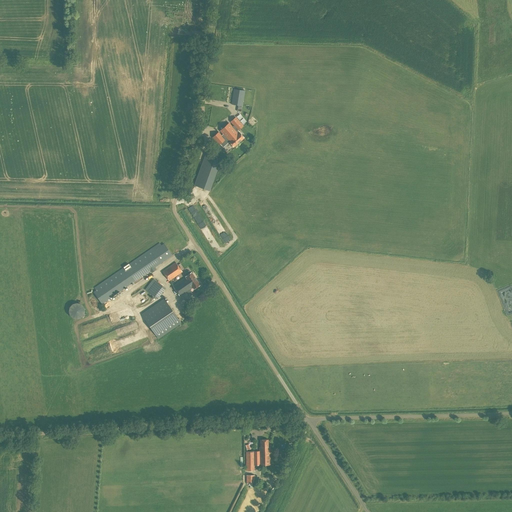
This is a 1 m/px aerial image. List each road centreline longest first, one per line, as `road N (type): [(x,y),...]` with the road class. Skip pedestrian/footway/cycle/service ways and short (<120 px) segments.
road 1 (unclassified): [(306,419),(175,209),(205,75),(212,0)]
road 2 (unclassified): [(0,438),(306,419)]
road 3 (unclassified): [(306,419),(511,412)]
